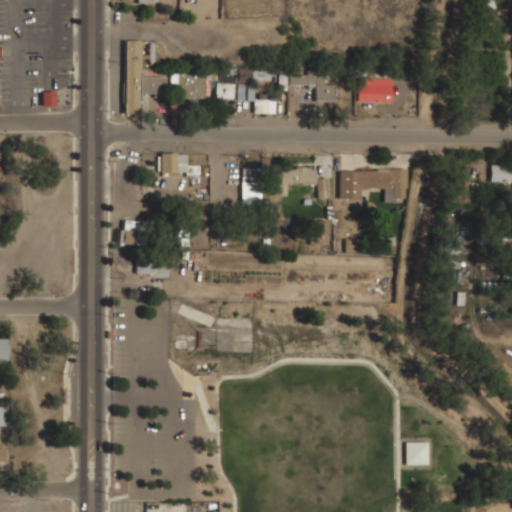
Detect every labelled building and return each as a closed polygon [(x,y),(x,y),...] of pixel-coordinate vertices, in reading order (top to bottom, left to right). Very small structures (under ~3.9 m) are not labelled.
[(140,93),(165,94),(165,77),(141,76),(141,40),(122,40),(122,114),(140,114),(140,93)] [(174,70),(174,99),(204,99),(204,70),(174,70)] [(269,70),(252,70),(251,79),(269,80),(269,70)] [(314,101),(333,101),(333,83),(322,83),(322,73),(289,72),(289,87),(314,87),(314,101)] [(215,74),(215,100),(233,100),(233,74),(215,74)] [(357,102),(390,102),(390,78),(357,78),(357,102)] [(236,100),(253,100),(253,85),(236,85),(236,100)] [(41,105),(53,105),(53,92),(41,92),(41,105)] [(266,112),(266,98),(253,98),(253,112),(266,112)] [(157,173),(185,173),(185,152),(157,152),(157,173)] [(511,165),(490,165),(490,182),(511,182),(511,165)] [(314,185),(314,166),(272,166),(272,195),(285,195),(285,185),(314,185)] [(338,198),(359,199),(359,188),(392,188),(392,198),(405,199),(405,170),(338,169),(338,198)] [(469,201),(469,175),(451,175),(451,201),(469,201)] [(260,177),(241,177),(241,210),(260,210),(260,177)] [(119,244),(145,244),(145,221),(119,221),(119,244)] [(452,253),(466,247),(462,237),(448,243),(452,253)] [(135,275),(167,275),(167,254),(135,254),(135,275)] [(0,425),(8,426),(8,406),(0,406),(0,425)] [(426,464),(426,441),(404,441),(404,464),(426,464)]
